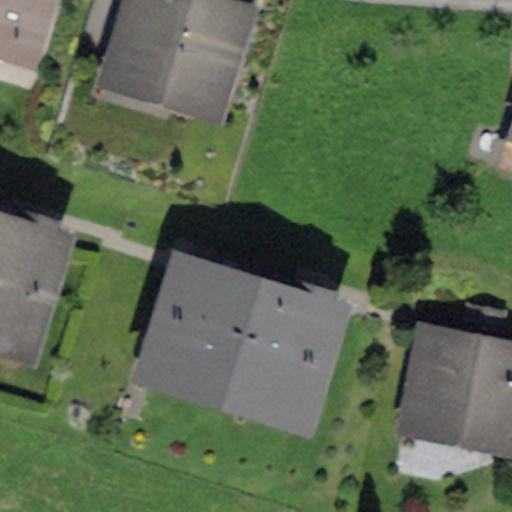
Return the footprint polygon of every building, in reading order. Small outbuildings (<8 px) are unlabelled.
[(0,0),(0,25),(18,31),(27,0),(0,0)] [(205,89),(220,40),(237,45),(246,14),(229,9),(230,6),(210,0),(137,0),(119,62),(205,89)] [(511,108),(501,146),(511,149),(511,108)] [(0,218),(0,319),(22,326),(51,234),(41,231),(47,210),(26,204),(19,225),(0,218)] [(182,259),(153,351),(297,396),(326,304),(316,301),(323,281),(301,274),(295,295),(182,259)] [(430,328),(414,407),(503,424),(511,377),(511,344),(489,340),(497,301),(467,295),(459,334),(430,328)]
